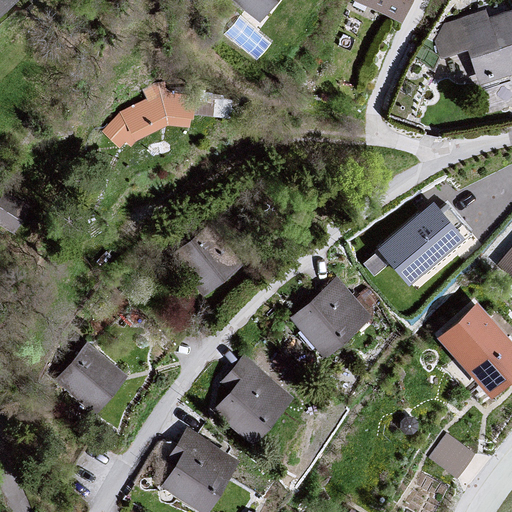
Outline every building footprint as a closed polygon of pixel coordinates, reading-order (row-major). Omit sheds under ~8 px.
[(0,0),(0,9),(10,2),(8,0),(0,0)] [(227,0),(251,20),(267,0),(227,0)] [(348,0),(396,21),(403,0),(348,0)] [(461,50),(475,89),(511,74),(511,10),(484,19),(481,11),(442,24),(430,42),(434,59),(461,50)] [(102,124),(119,146),(190,117),(171,92),(102,124)] [(0,200),(0,205),(17,218),(30,200),(11,186),(0,200)] [(410,283),(465,232),(430,194),(374,245),(410,283)] [(194,298),(235,266),(208,232),(162,261),(194,298)] [(511,243),(494,264),(511,276),(511,243)] [(330,275),(282,317),(316,358),(367,315),(330,275)] [(511,350),(469,301),(430,338),(482,396),(511,370),(511,350)] [(83,342),(50,379),(88,413),(121,375),(83,342)] [(203,405),(247,444),(285,398),(241,357),(203,405)] [(431,452),(458,470),(474,447),(447,428),(431,452)] [(201,511),(233,463),(193,436),(157,488),(195,511),(201,511)]
